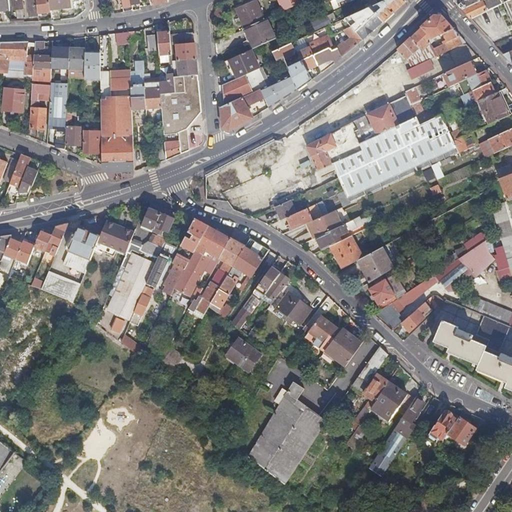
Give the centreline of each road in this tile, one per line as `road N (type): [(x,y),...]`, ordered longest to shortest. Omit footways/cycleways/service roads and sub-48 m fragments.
road 1 (unclassified): [(167,176),(190,203),(261,229),(313,264),(434,387),(511,422)]
road 2 (secondary): [(429,0),(305,106),(216,156)]
road 3 (residential): [(216,156),(200,0)]
road 4 (residential): [(0,135),(77,166),(94,177),(102,197)]
